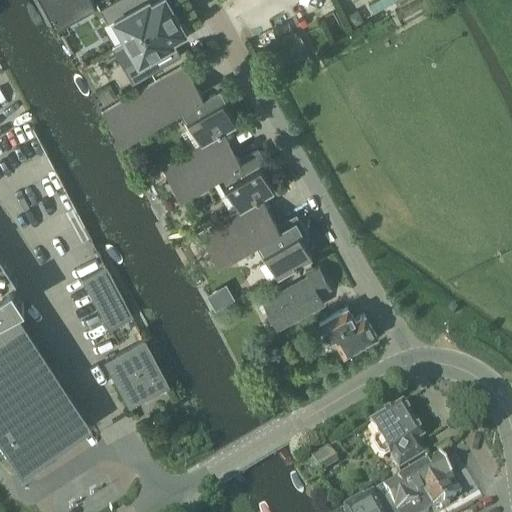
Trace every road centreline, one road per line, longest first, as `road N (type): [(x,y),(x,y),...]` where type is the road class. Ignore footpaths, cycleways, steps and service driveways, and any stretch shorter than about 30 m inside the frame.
road 1 (residential): [(406,366),(204,0)]
road 2 (unclassified): [(147,511),(406,366)]
road 3 (residential): [(511,433),(479,381),(441,364),(406,366)]
